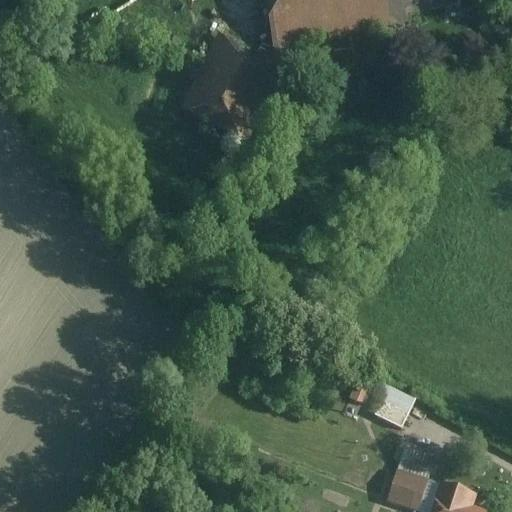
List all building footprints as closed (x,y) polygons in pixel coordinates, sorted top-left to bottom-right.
[(265,0),(276,48),(471,0),(265,0)] [(206,34),(213,6),(199,3),(192,30),(206,34)] [(254,59),(214,41),(181,115),(220,133),(254,59)] [(415,400),(373,381),(359,410),(401,430),(415,400)] [(387,509),(397,511),(420,511),(435,467),(404,457),(387,509)] [(470,511),(472,507),(437,493),(429,511),(470,511)]
